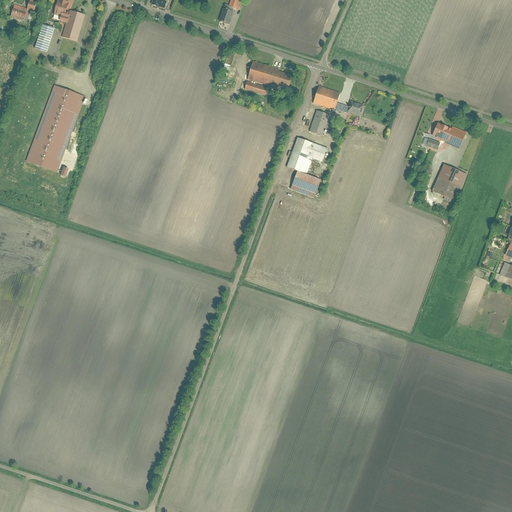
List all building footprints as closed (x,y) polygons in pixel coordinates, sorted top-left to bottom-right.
[(70,3),(60,0),(58,0),(54,15),(62,17),(63,12),(67,13),(70,3)] [(153,0),(152,5),(165,9),(167,2),(162,0),(153,0)] [(240,0),(232,0),(230,6),(237,9),(240,0)] [(34,12),(37,4),(31,2),(28,9),(25,18),(29,20),(32,11),(34,12)] [(28,9),(16,5),(11,18),(23,22),(25,18),(28,9)] [(233,12),(224,9),(219,22),(229,25),(233,12)] [(86,16),(71,11),(70,14),(67,23),(62,37),(78,42),(86,16)] [(62,17),(60,21),(67,23),(70,14),(67,13),(63,12),(62,17)] [(55,29),(43,25),(36,49),(48,53),(55,29)] [(279,70),(254,62),(248,80),(275,89),(275,86),(288,91),(293,76),(279,72),(279,70)] [(227,77),(230,69),(224,67),(221,75),(227,77)] [(248,83),(246,90),(267,97),(270,89),(248,83)] [(58,173),(85,97),(55,86),(28,163),(58,173)] [(341,93),(320,86),(314,103),(335,110),(337,103),(341,93)] [(365,106),(352,102),(348,113),(361,117),(365,106)] [(337,103),(335,110),(347,114),(349,107),(337,103)] [(330,116),(318,111),(310,132),(323,136),(325,131),(328,123),(330,116)] [(328,123),(325,131),(331,133),(334,126),(328,123)] [(439,124),(434,136),(447,142),(446,144),(460,150),(467,133),(452,127),(451,130),(439,124)] [(328,149),(298,139),(288,168),(307,174),(312,159),(323,163),(328,149)] [(441,143),(430,140),(427,147),(438,151),(441,143)] [(467,175),(445,165),(434,192),(445,197),(444,199),(455,204),(467,175)] [(69,170),(64,168),(61,176),(65,178),(69,170)] [(298,172),(292,190),(317,199),(323,180),(298,172)] [(511,265),(506,263),(501,275),(511,279),(511,265)]
